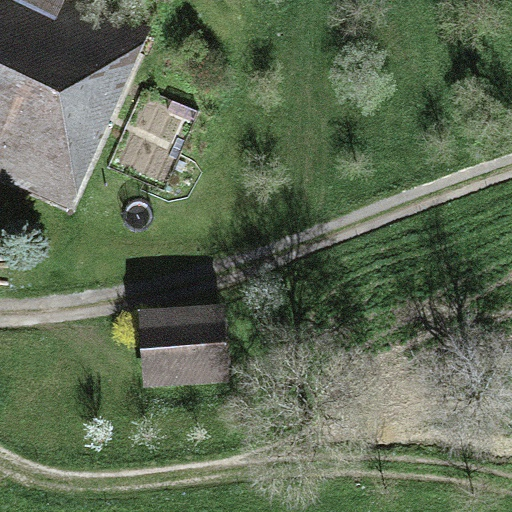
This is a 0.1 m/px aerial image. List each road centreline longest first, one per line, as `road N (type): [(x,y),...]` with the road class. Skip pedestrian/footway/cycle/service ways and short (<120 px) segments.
road 1 (track): [(511,162),(188,270),(0,315)]
road 2 (track): [(0,463),(57,483),(100,485),(291,464),(453,463),(511,477)]
